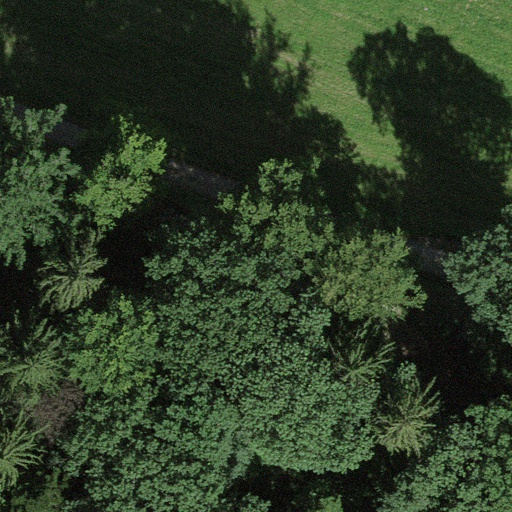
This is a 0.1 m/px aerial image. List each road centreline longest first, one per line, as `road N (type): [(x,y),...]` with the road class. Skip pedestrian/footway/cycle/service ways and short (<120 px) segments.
road 1 (track): [(0,103),(325,226),(511,276)]
road 2 (track): [(325,226),(511,464)]
